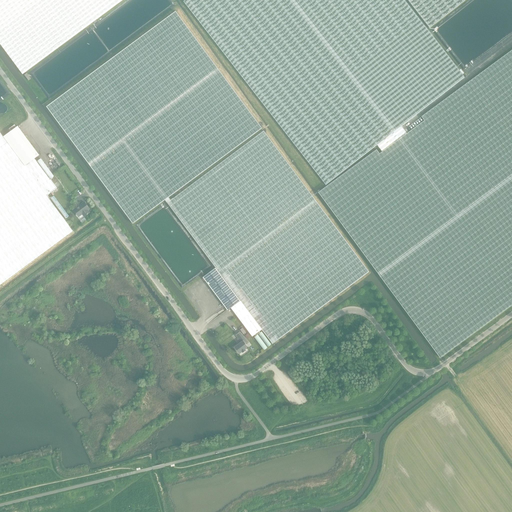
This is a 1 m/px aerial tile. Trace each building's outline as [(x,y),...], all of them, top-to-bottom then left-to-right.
[(0,0),(0,43),(22,74),(122,0),(0,0)] [(511,49),(421,116),(424,121),(407,133),(401,126),(464,77),(404,0),(185,0),(183,1),(326,185),(377,145),(382,151),(379,154),(376,149),(345,172),(318,193),(343,228),(440,358),(511,304),(511,49)] [(407,0),(429,28),(466,0),(407,0)] [(168,197),(262,128),(175,11),(46,106),(133,223),(165,199),(167,202),(170,199),(168,197)] [(54,185),(50,180),(34,159),(39,155),(18,126),(3,137),(46,195),(56,188),(54,185)] [(167,203),(216,268),(262,329),(272,344),(369,272),(263,131),(167,203)] [(0,285),(73,231),(46,195),(3,137),(0,132),(0,285)] [(74,210),(79,217),(82,214),(84,217),(90,213),(88,210),(90,209),(85,202),(74,210)] [(252,336),(262,329),(216,268),(203,277),(227,310),(230,308),(252,336)] [(241,342),(234,347),(238,353),(248,346),(245,343),(247,342),(240,332),(236,335),(241,342)]
